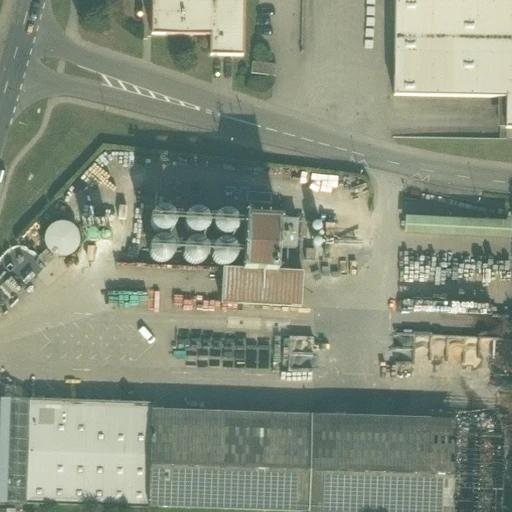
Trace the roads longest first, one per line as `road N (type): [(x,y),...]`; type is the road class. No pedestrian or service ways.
road 1 (unclassified): [(304,140),(22,30)]
road 2 (unclassified): [(9,73),(304,140)]
road 3 (unclassified): [(511,184),(304,140)]
